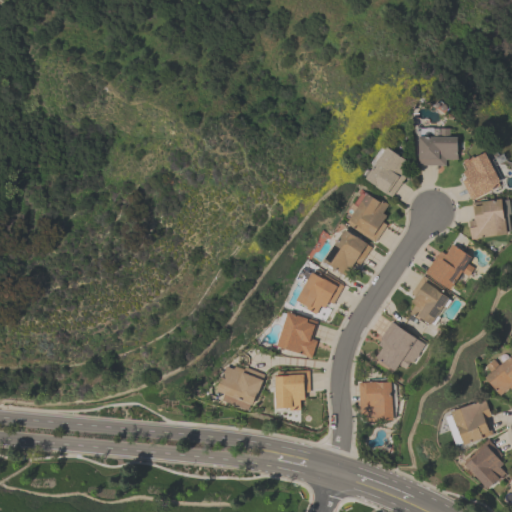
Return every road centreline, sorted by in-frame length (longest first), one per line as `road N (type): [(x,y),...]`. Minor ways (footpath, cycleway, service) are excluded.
road 1 (secondary): [(335,462),(246,441),(0,417)]
road 2 (secondary): [(0,438),(275,468)]
road 3 (residential): [(335,462),(345,352),(432,213)]
